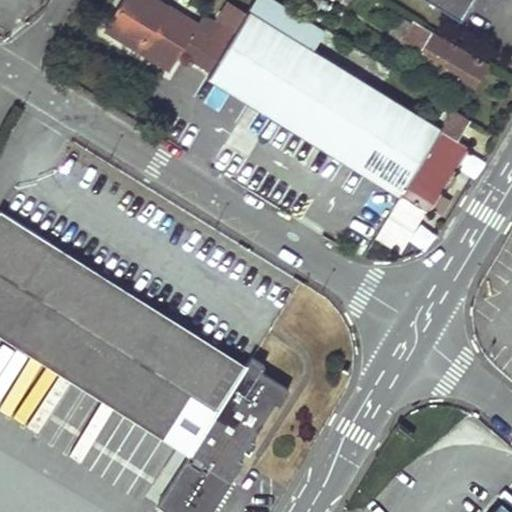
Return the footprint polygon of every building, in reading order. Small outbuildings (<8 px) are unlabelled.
[(192,28),(147,0),(107,0),(95,20),(160,60),(170,44),(173,39),(181,44),(178,50),(204,67),(217,45),(192,28)] [(276,0),(245,0),(242,5),(306,45),(318,26),(276,0)] [(292,0),(292,1),(312,13),(318,5),(310,0),(292,0)] [(422,0),(456,21),(469,0),(422,0)] [(306,45),(242,5),(225,34),(217,45),(204,67),(202,69),(422,207),(462,143),(452,136),(464,116),(446,105),(434,126),(306,45)] [(225,34),(199,17),(192,28),(217,45),(225,34)] [(484,68),(416,26),(413,31),(417,34),(411,43),(419,52),(440,65),(435,74),(454,86),(459,79),(472,86),(484,68)] [(181,44),(173,39),(170,44),(178,50),(181,44)] [(399,251),(423,211),(397,196),(374,236),(399,251)] [(168,511),(207,511),(241,459),(236,456),(240,451),(244,453),(252,440),(248,437),(270,403),(275,406),(285,390),(257,372),(260,367),(245,358),(240,365),(236,372),(40,250),(44,244),(0,216),(0,350),(5,353),(10,346),(14,340),(189,450),(185,456),(155,504),(168,511)] [(40,250),(236,372),(240,365),(44,244),(40,250)] [(185,456),(189,450),(14,340),(10,346),(185,456)] [(491,511),(511,511),(511,510),(501,501),(491,511)]
